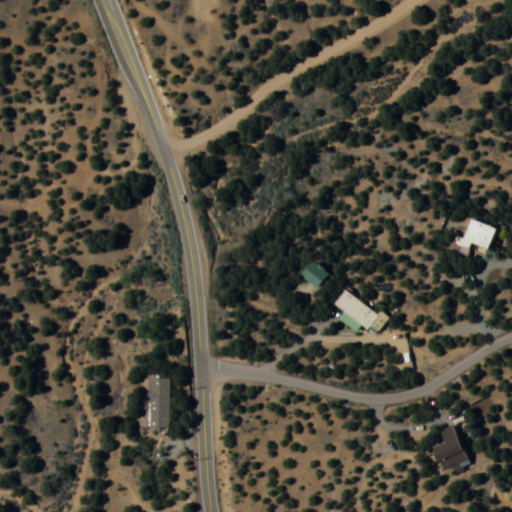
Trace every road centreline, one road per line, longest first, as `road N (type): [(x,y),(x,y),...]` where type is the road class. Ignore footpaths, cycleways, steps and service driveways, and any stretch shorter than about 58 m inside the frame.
road 1 (tertiary): [(212,511),(188,240),(167,154),(98,0)]
road 2 (residential): [(200,367),(377,401),(409,395),(511,337)]
road 3 (residential): [(167,154),(411,0)]
